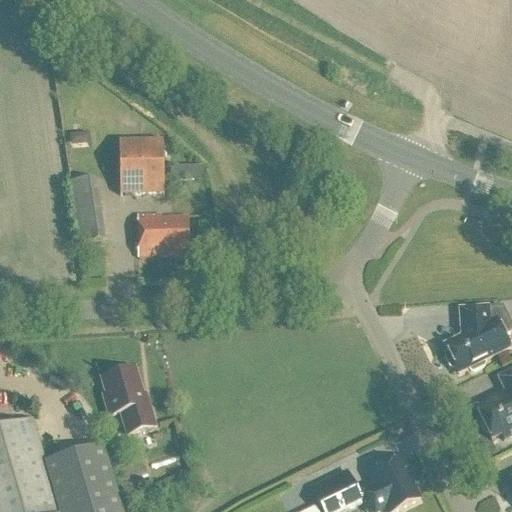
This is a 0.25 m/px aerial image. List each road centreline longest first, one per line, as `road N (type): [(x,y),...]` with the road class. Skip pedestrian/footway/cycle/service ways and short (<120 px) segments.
road 1 (residential): [(0,318),(278,298),(342,275)]
road 2 (primary): [(411,161),(250,80),(127,0)]
road 3 (unclassified): [(460,511),(342,275)]
road 4 (unclassified): [(342,275),(366,247),(411,161)]
